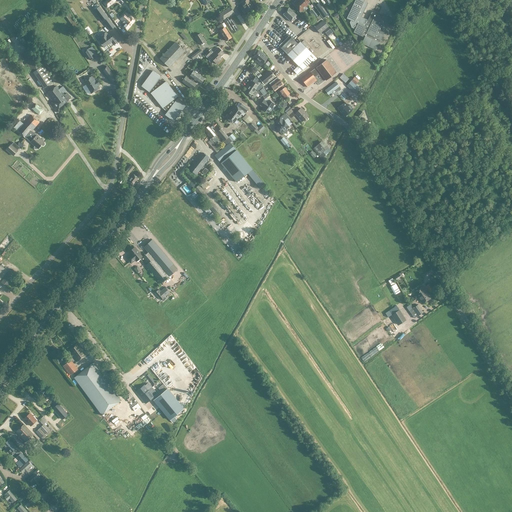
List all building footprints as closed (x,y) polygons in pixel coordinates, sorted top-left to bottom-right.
[(246,12),(254,6),(249,0),(245,0),(240,3),(246,12)] [(372,12),(368,20),(361,17),(368,3),(364,1),(364,0),(355,0),(347,18),(351,20),(350,22),(350,23),(351,28),(352,28),(355,29),(353,32),(361,36),(364,38),(362,43),(376,50),(381,40),(391,19),(383,16),(383,17),(372,12)] [(294,4),(294,5),(300,12),(308,5),(307,4),(306,4),(305,5),(304,3),(303,4),(302,6),(297,1),(296,2),(294,4)] [(105,23),(111,32),(115,29),(97,3),(92,7),(103,24),(105,23)] [(315,6),(320,13),(323,11),(318,4),(315,6)] [(235,14),(230,7),(220,14),(224,20),(231,15),(231,16),(235,14)] [(289,8),(283,14),(291,22),(297,15),(289,8)] [(135,20),(125,13),(120,19),(124,22),(121,25),(123,27),(126,30),(135,20)] [(232,32),(237,30),(231,16),(226,19),(232,32)] [(315,20),(319,24),(314,27),(320,34),(329,27),(323,20),(319,16),(315,20)] [(225,27),(220,31),(219,31),(226,41),(231,38),(225,27)] [(106,32),(98,38),(100,42),(99,42),(104,48),(111,42),(113,45),(117,42),(113,36),(111,38),(109,35),(108,36),(106,32)] [(195,37),(200,45),(206,42),(200,33),(195,37)] [(313,62),(317,59),(300,42),(298,44),(289,36),(279,46),(287,55),(299,67),(299,66),(303,70),(312,61),(313,62)] [(310,46),(306,42),(304,40),(302,42),(308,49),(310,46)] [(159,59),(169,68),(185,51),(175,42),(159,59)] [(124,60),(118,47),(107,51),(112,65),(124,60)] [(90,60),(95,57),(90,48),(85,52),(90,60)] [(214,56),(211,59),(217,64),(222,59),(220,57),(224,53),(218,48),(212,54),(214,56)] [(33,72),(43,66),(31,49),(21,56),(31,72),(33,72)] [(203,52),(201,49),(191,57),(193,60),(203,52)] [(254,57),(257,60),(256,61),(256,62),(260,65),(261,64),(262,65),(268,58),(259,51),(254,57)] [(315,69),(311,72),(310,72),(301,79),(308,87),(316,81),(318,82),(317,83),(319,85),(325,80),(326,81),(336,73),(326,60),(316,68),(317,69),(315,70),(315,69)] [(44,65),(43,66),(33,72),(44,88),(54,81),(44,65)] [(102,70),(112,84),(118,80),(107,66),(102,70)] [(64,74),(60,69),(54,73),(58,78),(64,74)] [(185,77),(182,82),(193,89),(196,84),(192,82),(194,80),(200,84),(204,79),(197,73),(198,73),(195,71),(195,72),(194,71),(193,71),(191,70),(189,72),(192,74),(190,76),(192,78),(190,80),(185,77)] [(164,107),(168,111),(166,115),(173,121),(185,105),(177,100),(176,101),(174,99),(178,96),(166,81),(162,84),(158,80),(161,77),(153,71),(141,86),(149,92),(150,91),(152,92),(151,93),(163,108),(164,107)] [(265,85),(275,77),(271,71),(260,80),(265,85)] [(97,80),(95,82),(92,76),(84,82),(91,94),(100,88),(98,85),(99,84),(97,80)] [(267,93),(263,88),(264,87),(255,77),(252,81),(252,82),(251,82),(249,85),(249,86),(248,87),(245,91),(252,95),(255,97),(257,92),(261,97),(262,96),(263,95),(267,93)] [(284,88),(285,87),(284,88),(283,85),(278,77),(269,84),(273,89),(274,91),(275,91),(278,89),(278,90),(281,88),(282,89),(285,88),(284,88)] [(361,88),(356,84),(352,81),(347,86),(356,94),(361,88)] [(340,88),(336,83),(326,91),(329,94),(335,89),(337,91),(340,88)] [(52,101),(63,93),(66,91),(63,87),(59,89),(57,86),(47,94),(52,101)] [(290,94),(285,87),(284,88),(285,88),(282,89),(281,88),(278,90),(279,91),(284,98),(290,94)] [(63,93),(52,101),(51,102),(57,110),(69,101),(68,100),(73,97),(70,94),(69,95),(67,93),(64,95),(63,93)] [(271,112),(272,110),(271,109),(275,104),(269,100),(268,102),(264,100),(260,105),(266,109),(265,110),(269,113),(270,112),(271,112)] [(283,100),(278,105),(282,109),(284,110),(287,107),(285,106),(287,104),(283,100)] [(36,103),(31,108),(39,115),(44,110),(36,103)] [(348,106),(345,103),(342,105),(338,108),(345,117),(354,110),(350,104),(348,106)] [(235,106),(233,108),(229,114),(229,115),(226,118),(229,120),(228,121),(230,123),(231,122),(233,123),(234,123),(236,124),(239,121),(237,120),(243,112),(245,113),(248,109),(241,104),(238,108),(235,106)] [(301,108),(297,112),(295,110),(288,116),(291,119),(296,115),(302,122),(308,116),(301,108)] [(278,125),(276,127),(281,133),(282,132),(283,133),(284,134),(286,134),(287,132),(288,131),(287,130),(287,129),(289,127),(284,121),(288,118),(285,114),(275,122),(277,124),(278,124),(278,125)] [(44,142),(39,137),(37,135),(32,131),(40,123),(31,115),(23,124),(17,131),(26,138),(31,142),(30,142),(35,146),(34,147),(34,148),(36,150),(37,150),(38,149),(41,145),(42,146),(44,146),(45,145),(45,143),(44,143),(44,142)] [(244,120),(249,123),(252,117),(247,115),(244,120)] [(367,123),(364,118),(359,121),(362,126),(367,123)] [(17,131),(23,124),(20,121),(14,128),(17,131)] [(214,136),(216,134),(214,132),(214,131),(213,129),(212,128),(214,127),(211,124),(209,126),(208,126),(204,130),(211,138),(210,139),(213,143),(216,140),(214,138),(215,137),(214,136)] [(228,137),(222,130),(220,131),(219,130),(217,132),(227,145),(230,143),(232,141),(228,137)] [(285,146),(289,143),(284,137),(280,140),(285,146)] [(321,142),(315,147),(321,154),(327,149),(321,142)] [(184,154),(188,157),(197,146),(193,143),(184,154)] [(227,145),(214,155),(220,163),(237,183),(252,169),(236,150),(230,143),(227,145)] [(13,156),(18,151),(11,145),(7,150),(13,156)] [(203,168),(202,167),(205,163),(207,164),(210,160),(208,159),(209,158),(203,153),(199,158),(198,158),(189,169),(196,175),(201,169),(202,170),(203,168)] [(125,172),(128,175),(134,167),(131,164),(125,172)] [(125,179),(133,185),(138,178),(132,173),(129,177),(128,176),(125,179)] [(251,198),(253,196),(250,192),(253,189),(248,184),(245,186),(244,185),(241,187),(251,198)] [(200,186),(200,187),(195,191),(205,203),(210,198),(200,186)] [(125,231),(136,246),(140,243),(139,241),(143,238),(141,237),(148,232),(140,220),(125,231)] [(177,270),(152,240),(144,247),(148,253),(143,257),(142,256),(143,256),(135,247),(129,252),(131,256),(130,257),(127,259),(131,264),(135,260),(136,261),(140,259),(161,284),(177,270)] [(12,269),(5,278),(1,283),(7,287),(17,273),(12,269)] [(418,298),(427,292),(423,286),(414,292),(418,298)] [(161,300),(170,293),(166,287),(161,291),(159,289),(155,293),(161,300)] [(427,292),(418,298),(422,304),(431,298),(427,292)] [(413,308),(409,311),(414,318),(424,312),(418,304),(413,308)] [(392,314),(398,325),(405,320),(399,310),(392,314)] [(77,362),(85,356),(87,355),(78,343),(68,350),(77,362)] [(77,375),(74,378),(102,415),(121,401),(94,363),(81,373),(72,362),(69,364),(68,363),(63,366),(71,375),(75,372),(77,375)] [(152,387),(148,383),(145,385),(136,392),(140,397),(149,390),(152,387)] [(43,387),(37,393),(44,401),(50,395),(43,387)] [(149,390),(140,397),(139,398),(141,399),(145,403),(145,404),(154,396),(157,393),(156,392),(155,392),(154,391),(155,391),(152,388),(149,390)] [(154,400),(160,408),(174,397),(168,389),(154,400)] [(184,408),(174,397),(160,408),(170,420),(174,416),(184,408)] [(53,409),(62,420),(68,415),(58,404),(53,409)] [(30,413),(24,419),(31,426),(37,420),(34,416),(33,417),(30,413)] [(33,435),(24,424),(16,431),(26,442),(33,435)] [(41,438),(50,430),(44,424),(36,432),(41,438)] [(21,453),(8,440),(3,445),(11,453),(13,454),(15,452),(18,455),(17,457),(19,460),(16,463),(21,467),(24,464),(24,465),(28,460),(21,453)] [(23,473),(26,470),(28,472),(29,471),(27,469),(31,465),(28,462),(20,469),(23,473)] [(31,483),(34,480),(36,482),(38,481),(36,479),(39,475),(36,472),(28,479),(31,483)] [(40,492),(43,490),(45,492),(46,491),(44,488),(48,485),(45,482),(37,489),(40,492)] [(6,494),(8,496),(6,498),(7,500),(10,498),(13,502),(17,499),(10,491),(6,494)] [(27,491),(25,493),(23,491),(21,493),(23,495),(19,498),(22,502),(30,494),(27,491)] [(51,504),(53,502),(55,504),(57,503),(55,500),(59,497),(56,493),(48,501),(51,504)] [(34,504),(32,502),(35,499),(32,496),(24,503),(27,507),(31,503),(33,505),(34,504)]
